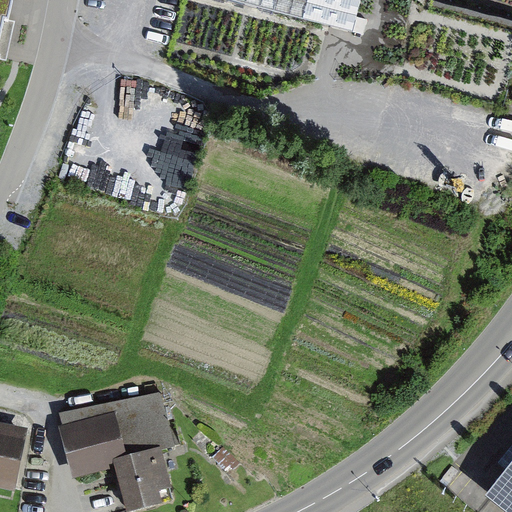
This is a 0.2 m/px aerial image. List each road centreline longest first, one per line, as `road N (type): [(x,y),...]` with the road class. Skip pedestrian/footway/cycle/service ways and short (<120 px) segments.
road 1 (primary): [(511,342),(415,437),(300,511)]
road 2 (residential): [(0,192),(63,0)]
